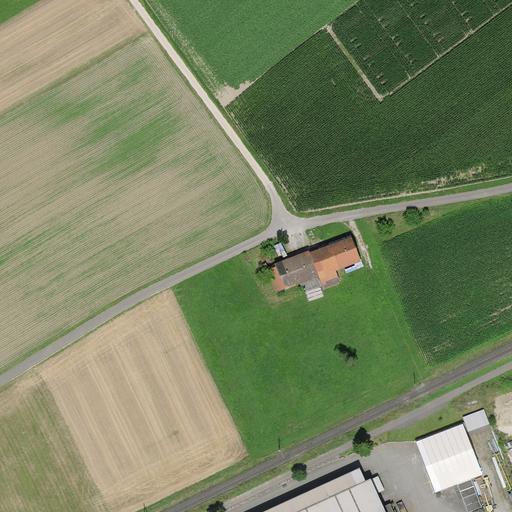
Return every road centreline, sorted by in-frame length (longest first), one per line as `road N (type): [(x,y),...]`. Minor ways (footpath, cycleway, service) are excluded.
road 1 (track): [(511,365),(208,511)]
road 2 (residential): [(0,380),(143,292),(282,229)]
road 3 (track): [(282,229),(264,185),(130,0)]
road 4 (track): [(282,229),(511,190)]
